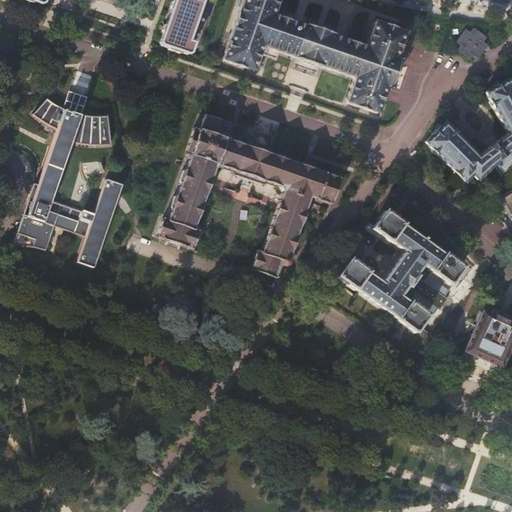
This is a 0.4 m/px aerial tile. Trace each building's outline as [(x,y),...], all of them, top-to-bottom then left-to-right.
[(23,0),(32,3),(34,2),(41,4),(44,3),(44,0),(174,0),(172,1),(170,7),(171,9),(166,24),(164,25),(162,31),(163,33),(159,43),(161,46),(167,48),(168,50),(178,53),(181,52),(187,55),(190,53),(193,43),(188,41),(202,0),(23,0)] [(394,62),(404,33),(373,23),(365,47),(279,18),(282,11),(275,8),(277,0),(242,0),(222,60),(253,71),(259,54),(266,56),(269,49),(354,78),(345,103),(376,113),(386,85),(390,86),(394,74),(398,63),(394,62)] [(465,32),(458,42),(462,45),(459,50),(469,58),(473,53),(477,56),(485,46),(480,42),(484,38),(473,30),(470,35),(465,32)] [(444,123),(425,142),(464,181),(471,174),(477,180),(488,168),(493,165),(501,176),(509,173),(511,170),(511,87),(508,80),(485,93),(507,133),(490,146),(477,157),(444,123)] [(56,107),(46,100),(33,115),(43,122),(56,129),(37,185),(34,184),(22,215),(12,243),(26,245),(45,250),(53,226),(85,237),(77,262),(93,268),(121,185),(105,180),(93,215),(50,200),(70,142),(82,144),(97,145),(110,144),(107,117),(89,117),(79,115),(73,114),(72,113),(63,112),(56,107)] [(162,218),(156,237),(192,249),(198,230),(193,229),(214,169),(217,167),(280,189),(281,192),(261,252),(256,251),(250,270),(276,279),(281,265),(284,266),(286,264),(310,197),(330,204),(339,178),(286,160),(285,158),(275,154),(272,149),(262,145),(248,141),(243,143),(232,140),(228,140),(226,135),(229,124),(203,115),(198,129),(193,128),(184,154),(189,156),(167,220),(162,218)] [(511,192),(501,199),(511,219),(504,223),(510,234),(511,232),(511,192)] [(349,260),(337,277),(356,291),(396,320),(414,333),(426,316),(408,303),(399,296),(422,265),(432,272),(449,285),(461,268),(444,255),(403,226),(384,212),(372,229),(391,243),(404,252),(393,267),(381,283),(368,274),(349,260)] [(481,312),(464,351),(500,368),(511,341),(511,325),(510,324),(511,320),(501,315),(492,311),(490,315),(481,312)]
